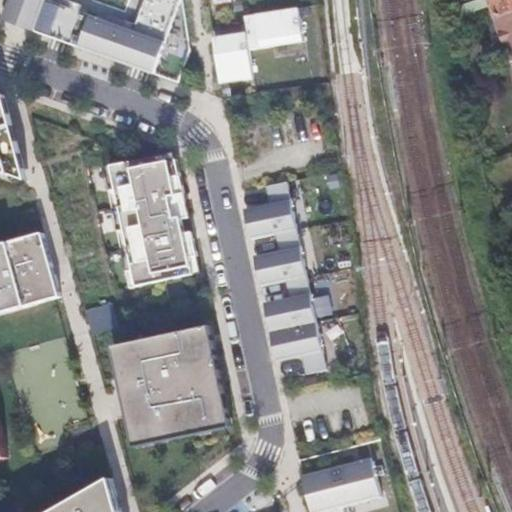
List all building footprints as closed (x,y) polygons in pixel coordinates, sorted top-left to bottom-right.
[(183,0),(13,0),(6,20),(180,81),(190,49),(183,0)] [(473,0),(454,0),(455,9),(474,2),(473,0)] [(511,0),(480,0),(474,2),(455,9),(457,15),(457,19),(494,5),(498,16),(496,17),(511,61),(511,60),(511,0)] [(298,8),(246,18),(251,52),(305,41),(298,8)] [(469,40),(489,32),(484,17),(481,16),(463,22),(469,40)] [(247,33),(215,38),(222,84),(254,79),(247,33)] [(0,97),(0,175),(28,185),(3,99),(0,97)] [(176,155),(109,168),(133,288),(201,274),(184,198),(174,201),(165,167),(176,165),(176,155)] [(270,205),(245,211),(252,241),(298,231),(288,183),(266,188),(270,205)] [(281,253),(254,258),(262,287),(307,277),(302,249),(298,232),(277,237),(281,253)] [(0,252),(0,321),(66,302),(47,239),(0,252)] [(290,299),(265,304),(272,333),(316,323),(306,277),(286,282),(290,299)] [(317,324),(271,333),(277,363),(302,358),(306,376),(327,372),(317,324)] [(210,328),(119,352),(139,450),(235,429),(210,328)] [(371,459),(304,476),(313,511),(327,511),(383,499),(371,459)] [(121,511),(113,484),(63,511),(121,511)]
